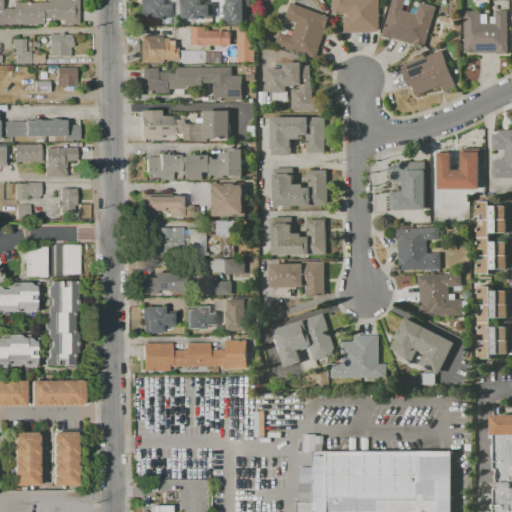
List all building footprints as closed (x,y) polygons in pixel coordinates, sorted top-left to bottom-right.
[(77,0),(77,24),(62,24),(62,20),(42,20),(42,25),(0,25),(0,8),(12,8),(12,2),(47,2),(47,0),(77,0)] [(140,23),(140,0),(160,0),(160,3),(171,3),(171,23),(140,23)] [(184,2),(187,2),(187,0),(204,0),(204,4),(215,4),(215,17),(201,17),(201,19),(194,19),(194,17),(184,17),(184,2)] [(227,24),(227,8),(230,8),(230,6),(228,6),(228,0),(253,0),(253,5),(248,6),(248,24),(227,24)] [(381,0),(381,30),(374,30),(374,32),(345,32),(345,16),(349,16),(349,13),(334,13),(334,0),(381,0)] [(393,0),(406,0),(403,10),(418,15),(422,2),(437,6),(425,47),(383,35),(393,0)] [(291,2),(331,17),(316,57),(276,42),(280,32),(292,36),(294,31),(284,27),(288,18),(285,18),(286,16),(280,14),(283,5),(289,7),(291,2)] [(509,10),(509,53),(498,53),(498,52),(466,52),(465,11),(482,10),(482,14),(488,13),(488,23),(492,23),(491,16),(497,16),(496,10),(509,10)] [(192,26),(207,26),(207,30),(232,30),(232,44),(192,45),(192,26)] [(238,29),(256,29),(256,61),(238,61),(238,29)] [(48,55),(47,35),(58,35),(58,33),(62,33),(62,35),(69,35),(69,40),(71,40),(71,47),(65,47),(65,55),(48,55)] [(139,63),(139,36),(161,36),(161,38),(172,38),(172,40),(178,40),(178,48),(182,48),(182,59),(161,59),(161,63),(139,63)] [(10,39),(23,39),(23,51),(29,51),(29,54),(42,54),(43,63),(14,63),(13,49),(10,49),(10,39)] [(401,66),(442,49),(457,87),(445,92),(442,84),(417,94),(414,85),(410,87),(401,66)] [(207,50),(207,52),(222,52),(223,62),(182,63),(182,51),(207,50)] [(270,68),(285,68),(285,62),(303,62),(303,65),(313,65),(313,97),(319,97),(319,108),(293,108),(292,88),(300,88),(300,85),(289,85),(289,92),(270,92),(270,68)] [(140,68),(155,68),(155,71),(170,71),(170,73),(178,73),(178,68),(234,67),(235,75),(244,75),(244,100),(216,100),(216,83),(205,83),(205,86),(188,86),(189,89),(171,89),(171,93),(141,93),(140,68)] [(56,68),(74,68),(74,86),(56,86),(56,68)] [(138,110),(159,110),(159,115),(172,115),(172,119),(187,119),(187,123),(198,123),(198,118),(206,117),(206,109),(231,109),(231,124),(232,124),(233,135),(231,135),(231,137),(209,137),(209,140),(185,140),(185,131),(175,131),(175,135),(160,135),(160,138),(140,139),(140,135),(138,135),(138,110)] [(273,117),(326,117),(326,152),(307,152),(307,134),(301,134),(301,138),(292,138),(292,154),(273,154),(273,117)] [(79,140),(62,140),(62,137),(0,137),(0,120),(31,120),(30,119),(38,119),(38,120),(50,120),(50,119),(57,119),(57,120),(64,120),(64,124),(78,124),(79,140)] [(511,178),(496,178),(496,162),(497,162),(497,158),(507,158),(506,149),(493,149),(493,134),(500,134),(500,130),(511,129),(511,178)] [(13,145),(39,145),(40,162),(13,162),(13,145)] [(44,148),(75,148),(75,161),(64,161),(64,176),(44,176),(44,148)] [(145,157),(158,156),(157,153),(165,153),(165,155),(179,155),(179,156),(191,156),(191,152),(199,151),(199,154),(212,154),(212,156),(216,156),(216,158),(222,158),(222,152),(233,152),(233,149),(245,149),(246,175),(212,175),(212,172),(204,172),(204,180),(191,180),(191,177),(180,177),(180,172),(170,172),(170,180),(151,180),(151,175),(145,176),(145,157)] [(439,189),(439,152),(451,152),(451,169),(462,169),(462,152),(481,152),(481,189),(439,189)] [(427,208),(393,209),(393,190),(403,190),(403,181),(390,181),(389,166),(397,165),(397,162),(426,161),(427,208)] [(328,170),(327,206),(275,206),(275,173),(291,173),(291,174),(294,174),(294,184),(304,184),(304,187),(309,187),(309,170),(328,170)] [(39,183),(39,195),(25,195),(25,201),(13,201),(13,183),(39,183)] [(214,215),(213,183),(247,183),(247,191),(248,191),(248,198),(247,198),(247,201),(248,201),(248,206),(247,206),(247,215),(214,215)] [(59,189),(75,189),(75,205),(72,205),(72,213),(59,213),(59,189)] [(182,217),(168,217),(168,210),(156,210),(156,208),(145,208),(145,206),(144,206),(144,198),(144,196),(170,196),(177,195),(177,196),(182,196),(182,217)] [(27,205),(14,204),(14,216),(27,216),(27,205)] [(184,205),(196,205),(196,217),(184,217),(184,205)] [(507,269),(492,269),(492,273),(479,273),(479,255),(486,255),(486,249),(479,249),(479,224),(486,224),(486,214),(479,214),(479,205),(507,205),(507,233),(492,233),(492,241),(507,241),(507,269)] [(274,255),(274,222),(289,222),(289,223),(292,223),(292,233),(303,233),(303,236),(307,236),(307,219),(326,219),(326,255),(274,255)] [(217,234),(217,220),(235,220),(236,234),(217,234)] [(208,229),(208,243),(218,243),(219,255),(186,255),(186,246),(180,246),(180,250),(148,250),(148,228),(182,227),(182,230),(186,230),(186,229),(208,229)] [(442,269),(400,270),(399,240),(397,240),(397,228),(441,227),(441,240),(428,240),(429,253),(441,252),(442,269)] [(61,245),(79,245),(80,275),(62,275),(61,245)] [(226,245),(235,245),(235,256),(226,256),(226,245)] [(45,277),(25,277),(24,247),(45,247),(45,277)] [(226,273),(226,259),(246,259),(246,273),(226,273)] [(325,261),(325,295),(305,295),(305,287),(271,287),(272,263),(303,263),(303,261),(325,261)] [(233,294),(193,294),(193,281),(195,280),(195,278),(192,278),(192,276),(190,276),(190,267),(207,266),(207,269),(209,269),(209,277),(218,277),(218,280),(233,280),(233,294)] [(140,294),(140,277),(154,277),(154,272),(184,272),(184,291),(157,291),(157,294),(140,294)] [(462,273),(462,284),(450,285),(450,299),(463,299),(463,315),(421,316),(420,285),(419,285),(418,274),(462,273)] [(77,281),(77,364),(41,364),(40,281),(77,281)] [(34,313),(0,313),(0,282),(37,282),(37,298),(34,298),(34,313)] [(509,290),(509,318),(493,318),(493,326),(509,326),(509,353),(493,353),(493,358),(479,358),(479,346),(486,346),(486,334),(479,334),(479,310),(487,310),(487,298),(479,298),(479,286),(492,286),(492,290),(509,290)] [(248,299),(248,330),(229,330),(229,313),(233,313),(230,313),(230,299),(248,299)] [(185,310),(190,310),(190,306),(206,306),(206,312),(217,311),(217,327),(204,327),(204,329),(196,329),(196,328),(185,328),(185,310)] [(143,333),(143,320),(141,320),(141,310),(146,310),(146,307),(161,307),(162,311),(173,311),(173,327),(162,327),(162,333),(143,333)] [(276,328),(325,313),(337,351),(317,357),(313,345),(298,350),(302,362),(288,367),(276,328)] [(407,317),(455,342),(439,373),(420,363),(425,354),(416,349),(411,358),(391,348),(407,317)] [(35,368),(0,368),(0,334),(35,334),(35,368)] [(332,378),(332,364),(343,364),(343,342),(355,342),(355,335),(380,335),(380,364),(388,363),(388,377),(332,378)] [(248,340),(248,368),(220,369),(220,367),(169,367),(169,372),(143,372),(143,343),(171,343),(171,351),(181,350),(181,348),(185,348),(185,343),(208,342),(208,350),(227,350),(227,340),(248,340)] [(83,380),(83,406),(30,405),(30,380),(83,380)] [(25,405),(0,405),(0,381),(25,381),(25,405)] [(511,511),(511,414),(496,414),(496,435),(500,435),(500,470),(502,470),(502,488),(500,488),(500,503),(497,503),(497,511),(495,511),(511,511)] [(39,432),(38,485),(12,485),(13,432),(39,432)] [(52,432),(77,432),(77,486),(51,486),(52,432)] [(453,511),(454,451),(313,450),(313,501),(297,501),(297,511),(453,511)]
